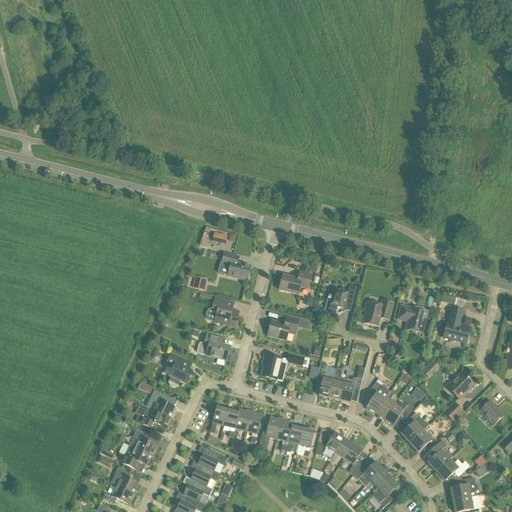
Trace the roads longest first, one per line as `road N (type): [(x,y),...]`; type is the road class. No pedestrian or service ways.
road 1 (secondary): [(278,227),(0,157)]
road 2 (track): [(458,0),(434,251)]
road 3 (secondary): [(501,283),(278,227)]
road 4 (residential): [(142,511),(198,393),(215,384),(236,389)]
road 5 (residential): [(236,389),(278,227)]
road 6 (residential): [(236,389),(357,420)]
road 7 (residential): [(511,394),(483,366),(501,283)]
road 8 (residential): [(357,420),(417,479),(433,511)]
